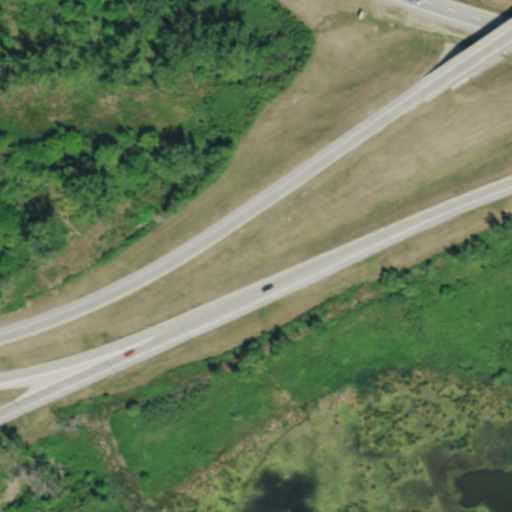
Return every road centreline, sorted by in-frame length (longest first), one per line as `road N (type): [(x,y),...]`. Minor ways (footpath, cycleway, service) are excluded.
road 1 (motorway): [(0,410),(378,235),(511,182)]
road 2 (motorway): [(425,93),(135,283),(0,336)]
road 3 (motorway): [(0,376),(135,339),(378,235)]
